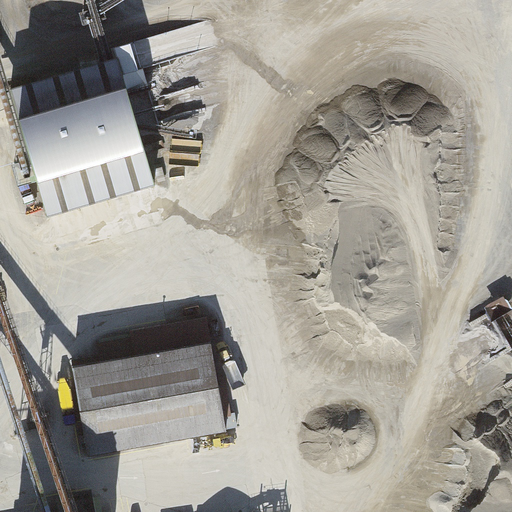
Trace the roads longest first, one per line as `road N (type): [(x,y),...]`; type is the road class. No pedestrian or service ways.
road 1 (track): [(0,473),(151,476),(274,452),(242,307),(212,272),(61,289),(11,253),(0,211)]
road 2 (track): [(413,122),(393,233),(410,279),(406,310),(381,332),(212,272),(264,27)]
road 3 (track): [(12,0),(14,19),(47,49),(169,30),(446,22)]
road 4 (track): [(274,452),(380,470),(451,456),(487,412),(475,361),(436,330),(381,332)]
road 5 (track): [(436,330),(511,67)]
